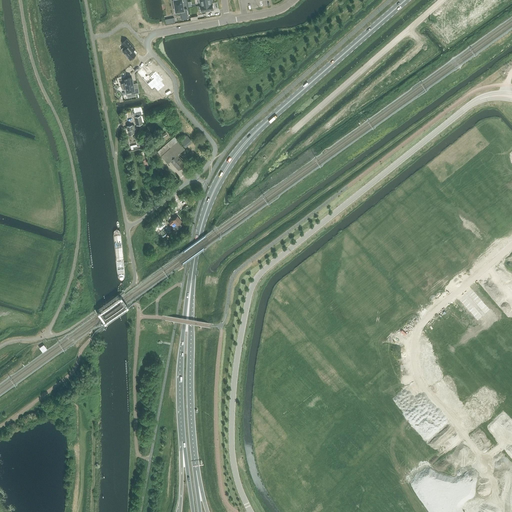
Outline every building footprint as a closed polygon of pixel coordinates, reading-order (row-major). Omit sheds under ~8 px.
[(189,19),(187,9),(184,9),(182,0),(174,0),(176,12),(180,11),(182,20),(189,19)] [(122,51),(129,60),(130,59),(131,59),(133,58),(133,56),(135,55),(130,49),(133,47),(126,39),(122,43),(126,48),(122,51)] [(143,74),(142,73),(137,77),(142,83),(147,79),(151,83),(149,84),(153,89),(159,83),(156,79),(158,77),(150,69),(143,74)] [(131,95),(139,94),(137,86),(133,87),(131,80),(127,81),(127,82),(124,83),(125,86),(121,87),(122,91),(126,90),(126,93),(131,92),(131,95)] [(134,117),(136,125),(143,124),(141,115),(134,117)] [(128,134),(137,133),(136,128),(135,128),(134,125),(127,126),(127,128),(125,128),(125,133),(128,132),(128,134)] [(187,135),(180,141),(184,145),(190,139),(187,135)] [(184,148),(178,141),(170,147),(167,143),(157,152),(167,163),(170,161),(178,170),(184,164),(176,155),(184,148)] [(144,168),(148,167),(146,159),(147,159),(146,156),(144,157),(143,152),(139,153),(141,160),(144,168)] [(177,216),(168,223),(170,225),(174,222),(177,225),(173,228),(176,231),(182,226),(179,223),(181,221),(177,216)] [(158,230),(165,224),(161,219),(155,224),(158,228),(157,228),(158,230)]
